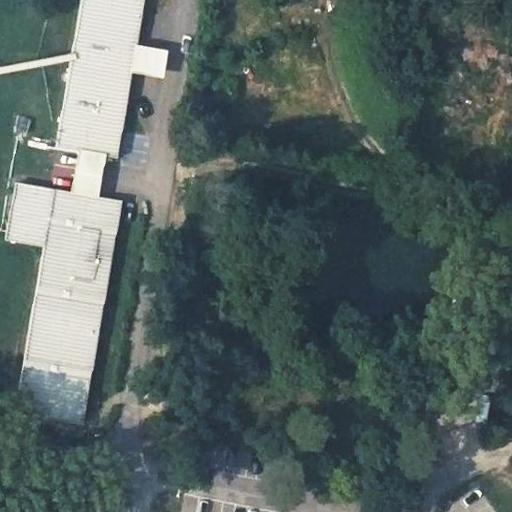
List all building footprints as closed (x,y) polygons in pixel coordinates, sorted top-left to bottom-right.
[(136,44),(143,0),(81,0),(57,146),(79,150),(106,154),(117,156),(131,71),(133,58),(136,44)] [(163,76),(168,50),(136,44),(133,58),(131,71),(163,76)] [(99,197),(106,154),(79,150),(72,192),(99,197)] [(83,423),(121,200),(99,197),(72,192),(17,183),(8,239),(45,246),(17,412),(83,423)] [(511,259),(506,258),(489,330),(511,334),(511,259)]
